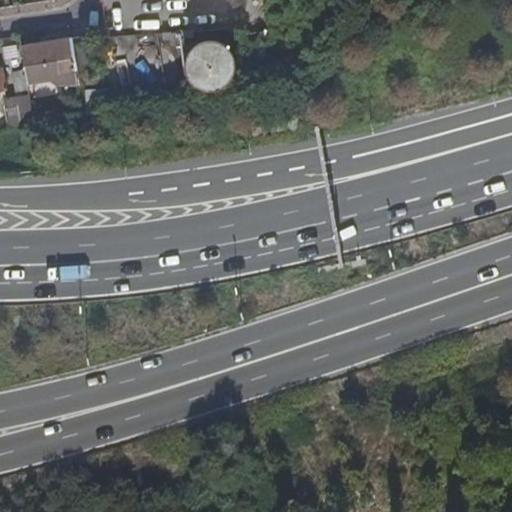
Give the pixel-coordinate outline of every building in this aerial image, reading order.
[(80,36),(69,39),(74,71),(75,74),(103,72),(100,37),(80,36)] [(42,42),(20,45),(24,70),(26,78),(49,75),(47,62),(57,61),(58,73),(74,71),(69,39),(42,42)] [(193,85),(197,88),(201,90),(206,91),(211,92),(215,91),(219,90),(224,88),(227,85),(230,81),(232,77),(234,73),(235,69),(235,64),(234,60),(232,55),(230,51),(226,48),(222,45),(218,43),(213,42),(208,42),(204,43),(199,44),(195,47),(191,50),(188,54),(186,59),(185,63),(185,68),(186,73),(188,78),(190,82),(193,85)] [(0,48),(2,64),(18,62),(16,46),(0,47),(0,48)] [(4,99),(10,129),(33,121),(26,78),(24,70),(12,72),(16,97),(4,99)] [(115,88),(85,90),(86,103),(116,101),(115,88)]
